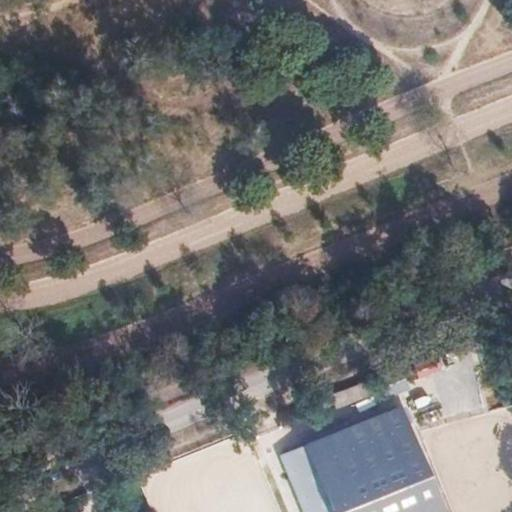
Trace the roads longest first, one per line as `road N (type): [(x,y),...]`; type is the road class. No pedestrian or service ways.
road 1 (residential): [(0,494),(511,289)]
road 2 (unknown): [(511,258),(0,462)]
